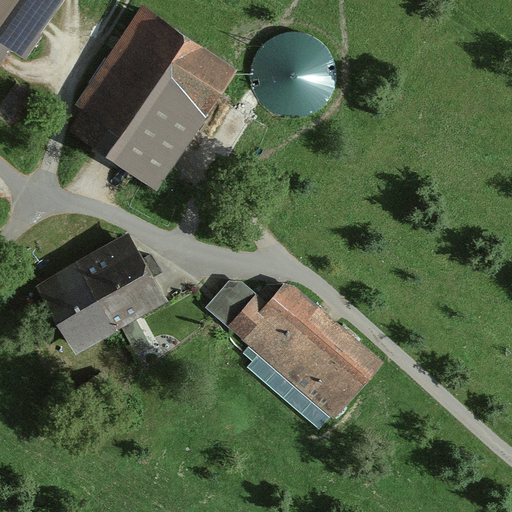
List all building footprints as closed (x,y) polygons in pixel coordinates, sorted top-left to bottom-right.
[(56,0),(0,0),(0,73),(4,77),(56,0)] [(228,68),(143,17),(76,129),(119,155),(126,143),(167,168),(228,68)] [(161,302),(125,241),(83,266),(119,326),(161,302)] [(119,326),(83,266),(42,290),(77,350),(119,326)] [(381,368),(283,281),(263,304),(237,282),(219,302),(238,318),(229,328),(335,420),(381,368)] [(241,351),(214,351),(214,368),(241,368),(241,351)]
